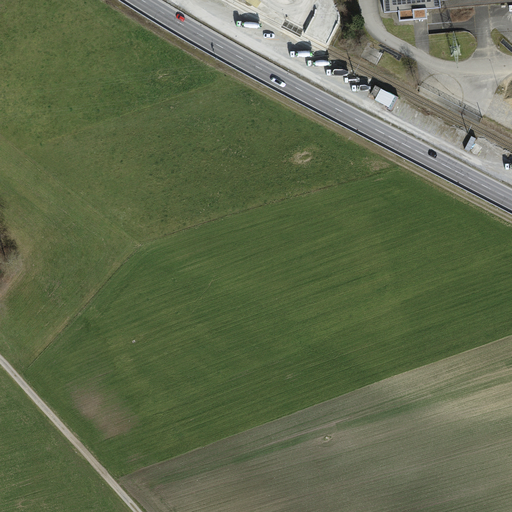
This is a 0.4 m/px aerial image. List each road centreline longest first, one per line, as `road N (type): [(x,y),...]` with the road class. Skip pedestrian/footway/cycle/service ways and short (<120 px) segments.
road 1 (secondary): [(148,0),(252,64),(511,197)]
road 2 (track): [(0,359),(138,511)]
